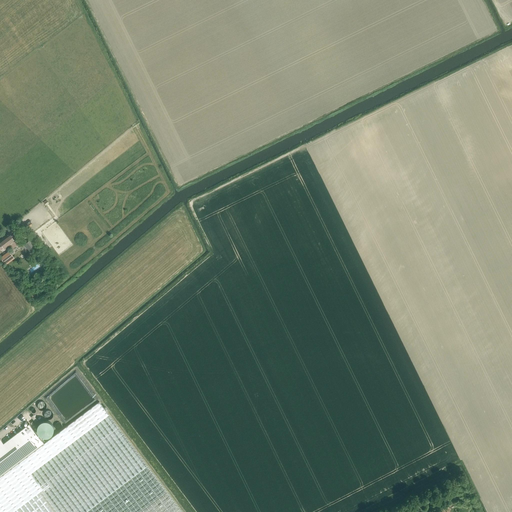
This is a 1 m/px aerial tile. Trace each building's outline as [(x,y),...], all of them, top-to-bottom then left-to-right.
[(8,246),(9,248),(11,246),(12,248),(17,244),(15,240),(9,233),(0,240),(0,242),(0,249),(4,247),(4,248),(8,246)] [(29,250),(35,246),(30,241),(25,244),(29,250)] [(3,262),(12,256),(9,252),(0,258),(3,262)] [(30,293),(34,300),(40,296),(35,290),(30,293)] [(44,443),(0,476),(0,511),(182,511),(99,402),(44,443)] [(38,429),(38,430),(38,431),(38,432),(39,432),(39,433),(39,434),(40,434),(40,435),(41,436),(42,436),(42,437),(43,437),(44,438),(45,438),(46,438),(47,438),(48,438),(49,437),(50,437),(51,436),(52,436),(52,435),(53,435),(53,434),(54,433),(54,432),(54,431),(55,430),(55,429),(54,428),(54,427),(54,426),(53,425),(53,424),(52,424),(52,423),(51,423),(50,422),(49,422),(48,422),(48,421),(47,421),(46,421),(45,421),(44,422),(43,422),(42,422),(42,423),(41,423),(40,424),(40,425),(39,425),(39,426),(39,427),(38,427),(38,428),(38,429)] [(0,476),(44,443),(29,424),(3,443),(0,439),(0,476)]
